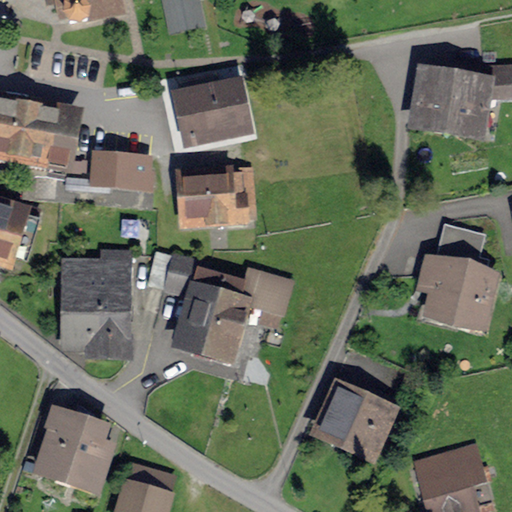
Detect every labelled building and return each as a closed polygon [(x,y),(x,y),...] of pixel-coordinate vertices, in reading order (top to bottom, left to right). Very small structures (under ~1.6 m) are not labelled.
[(121,0),(60,0),(63,14),(123,5),(121,0)] [(161,0),(169,35),(205,28),(198,0),(161,0)] [(182,78),(183,91),(216,88),(214,75),(182,78)] [(425,81),(418,125),(489,135),(495,91),(425,81)] [(174,98),(186,153),(249,140),(238,85),(174,98)] [(83,116),(0,100),(0,162),(72,176),(83,116)] [(145,165),(96,161),(94,181),(150,185),(145,165)] [(231,175),(179,177),(182,232),(252,229),(251,209),(240,209),(239,193),(232,194),(231,175)] [(148,209),(150,185),(94,181),(34,176),(32,200),(148,209)] [(0,260),(20,266),(34,217),(0,207),(0,260)] [(421,322),(476,340),(495,285),(470,277),(485,234),(447,222),(433,265),(424,262),(414,290),(430,296),(421,322)] [(65,267),(66,363),(130,363),(129,254),(100,254),(100,266),(65,267)] [(143,291),(162,295),(171,259),(152,254),(143,291)] [(198,265),(171,259),(162,295),(162,297),(188,304),(198,265)] [(198,265),(188,304),(175,355),(230,369),(245,312),(284,321),(292,289),(198,265)] [(319,436),(378,462),(404,406),(345,379),(319,436)] [(35,477),(101,498),(121,433),(55,413),(35,477)] [(413,467),(425,511),(479,511),(473,490),(488,486),(477,449),(413,467)] [(120,511),(164,511),(173,479),(132,468),(120,511)]
